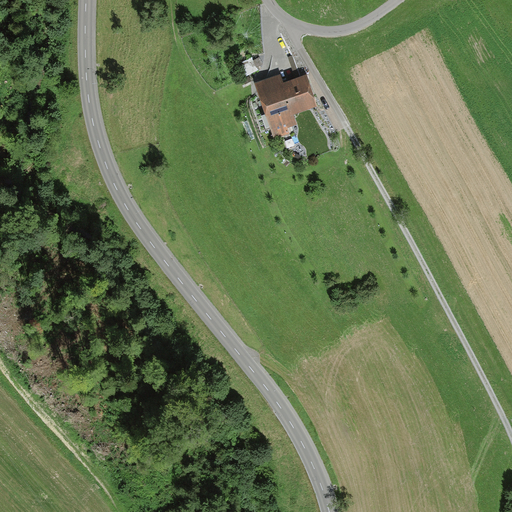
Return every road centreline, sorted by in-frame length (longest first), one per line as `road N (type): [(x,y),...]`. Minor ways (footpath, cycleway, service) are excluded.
road 1 (tertiary): [(329,511),(281,407),(113,183),(90,111),(86,0)]
road 2 (track): [(511,439),(291,24)]
road 3 (residential): [(393,0),(338,30),(291,24),(268,0)]
